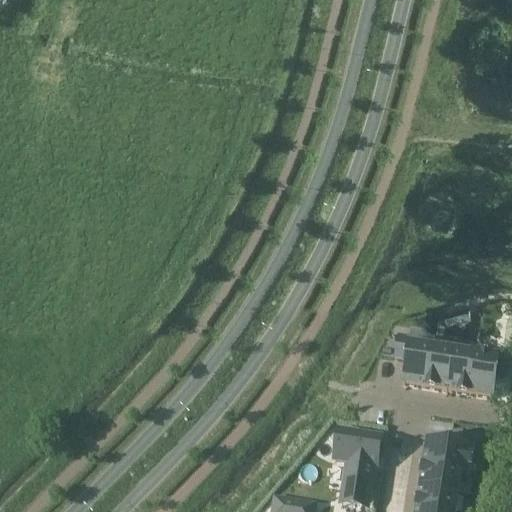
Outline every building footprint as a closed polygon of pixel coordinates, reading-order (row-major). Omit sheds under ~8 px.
[(455,311),(443,312),(444,320),(456,319),(455,311)] [(467,311),(455,311),(456,319),(468,319),(467,311)] [(396,339),(392,363),(404,365),(400,389),(424,392),(430,352),(406,348),(408,341),(396,339)] [(470,358),(464,398),(489,402),(492,379),(504,380),(508,356),(496,355),(471,351),(470,358)] [(430,352),(424,392),(444,395),(450,355),(430,352)] [(450,355),(444,395),(464,398),(470,358),(450,355)] [(337,436),(333,462),(346,464),(342,491),(367,495),(371,468),(374,469),(378,442),(337,436)] [(424,445),(420,469),(460,476),(468,477),(471,452),(473,440),(449,436),(448,448),(424,445)] [(420,469),(417,490),(457,496),(460,476),(420,469)] [(417,490),(414,510),(428,511),(454,511),(457,496),(417,490)] [(484,492),(483,500),(495,501),(496,493),(484,492)] [(483,500),(482,508),(494,509),(495,501),(483,500)]
